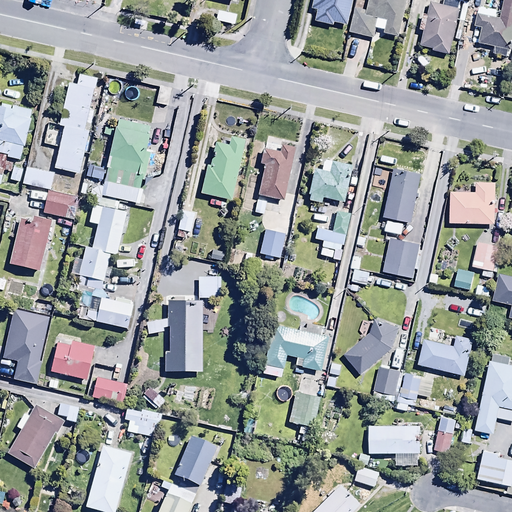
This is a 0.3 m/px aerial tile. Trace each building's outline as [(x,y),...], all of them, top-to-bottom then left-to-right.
[(316,9),(313,21),(333,25),(333,22),(347,25),(352,0),(312,0),(311,8),(316,9)] [(368,0),(366,10),(353,8),(348,32),(373,37),(376,22),(384,24),(382,33),(398,36),(405,0),(368,0)] [(429,1),(426,15),(421,14),(418,29),(423,30),(420,44),(432,46),(431,50),(446,53),(447,49),(449,50),(458,6),(457,6),(457,0),(442,0),(441,3),(429,1)] [(477,44),(491,47),(489,54),(505,57),(507,50),(510,50),(511,37),(511,0),(502,0),(500,11),(477,7),(474,26),(481,27),(477,44)] [(234,14),(216,11),(214,21),(232,25),(234,14)] [(42,144),(57,148),(52,167),(78,173),(91,123),(84,122),(95,78),(79,74),(76,83),(69,81),(57,125),(63,127),(60,137),(45,133),(42,144)] [(0,178),(2,170),(9,172),(12,163),(4,161),(6,156),(19,159),(31,109),(0,101),(0,178)] [(104,166),(106,166),(100,195),(138,203),(149,151),(144,150),(150,125),(96,114),(91,138),(102,140),(103,135),(111,137),(104,166)] [(208,164),(205,163),(198,192),(229,199),(243,140),(229,136),(227,144),(214,141),(208,164)] [(258,163),(262,164),(252,213),(261,215),(265,196),(281,200),(292,147),(279,144),(278,151),(261,148),(258,163)] [(343,201),(347,177),(344,176),(345,174),(348,174),(350,164),(321,159),(319,169),(312,168),(306,200),(321,202),(321,197),(343,201)] [(87,165),(85,176),(101,180),(104,169),(87,165)] [(53,172),(26,166),(22,183),(49,189),(53,172)] [(19,182),(22,169),(12,167),(9,180),(19,182)] [(420,173),(392,167),(381,217),(410,222),(420,173)] [(494,182),(473,181),(473,191),(449,190),(448,222),(492,224),(494,182)] [(47,189),(41,213),(72,219),(77,196),(47,189)] [(73,257),(70,274),(87,277),(85,286),(101,289),(109,252),(116,253),(125,211),(99,206),(91,246),(83,244),(80,258),(73,257)] [(303,207),(301,215),(315,217),(316,209),(303,207)] [(193,211),(180,209),(176,237),(183,238),(185,230),(190,231),(193,211)] [(330,231),(314,227),(312,238),(342,246),(350,214),(335,211),(330,231)] [(58,229),(48,227),(50,220),(32,215),(31,220),(19,217),(8,264),(37,271),(45,240),(55,242),(58,229)] [(402,224),(385,220),(383,231),(399,235),(402,224)] [(283,233),(261,229),(256,253),(278,258),(283,233)] [(367,239),(357,237),(354,248),(365,250),(367,239)] [(417,247),(418,245),(389,238),(381,272),(390,273),(389,278),(414,283),(416,273),(412,272),(413,269),(416,270),(421,248),(417,247)] [(481,276),(490,277),(498,246),(476,241),(471,266),(482,268),(481,276)] [(222,252),(210,249),(207,259),(219,262),(222,252)] [(369,273),(358,271),(360,263),(351,261),(349,269),(353,270),(350,282),(366,285),(369,273)] [(473,272),(456,268),(452,286),(469,290),(473,272)] [(511,277),(497,275),(492,301),(509,305),(506,318),(511,319),(511,277)] [(197,276),(197,297),(217,298),(218,277),(197,276)] [(83,286),(66,281),(64,290),(81,294),(83,286)] [(87,309),(85,317),(94,321),(94,322),(126,329),(131,304),(126,303),(127,300),(116,298),(116,301),(99,298),(96,311),(87,309)] [(201,299),(166,300),(166,319),(146,323),(146,337),(163,333),(162,328),(168,327),(168,352),(163,352),(163,372),(201,372),(201,299)] [(41,362),(39,362),(48,317),(12,309),(2,358),(16,361),(12,379),(36,384),(41,362)] [(359,376),(391,348),(398,327),(372,319),(368,331),(341,355),(359,376)] [(260,374),(278,378),(283,355),(294,357),(292,366),(318,372),(326,336),(271,324),(260,374)] [(452,345),(423,338),(416,363),(463,375),(472,338),(455,334),(452,345)] [(93,346),(70,342),(69,345),(55,342),(49,372),(86,379),(93,346)] [(491,353),(490,361),(487,361),(473,429),(492,433),(495,418),(511,421),(511,365),(507,365),(509,356),(491,353)] [(398,370),(378,366),(373,391),(393,395),(398,370)] [(406,405),(414,406),(420,376),(403,373),(396,410),(405,412),(406,405)] [(94,378),(90,398),(121,405),(125,385),(94,378)] [(142,395),(141,397),(155,411),(164,401),(149,386),(141,395),(142,395)] [(286,423),(299,425),(297,434),(300,435),(299,443),(307,444),(310,428),(312,428),(319,396),(293,391),(286,423)] [(15,427),(19,430),(6,453),(33,469),(54,433),(56,435),(64,422),(34,405),(30,412),(28,411),(26,415),(23,413),(15,427)] [(65,416),(65,421),(75,422),(78,408),(59,405),(57,415),(65,416)] [(140,412),(125,409),(123,419),(128,421),(126,432),(156,438),(161,414),(140,410),(140,412)] [(436,429),(452,434),(454,420),(439,416),(436,429)] [(420,425),(366,425),(366,455),(395,455),(395,465),(417,465),(417,455),(419,455),(420,425)] [(472,430),(462,428),(460,442),(469,444),(472,430)] [(452,434),(436,429),(432,449),(448,452),(452,434)] [(217,444),(192,433),(173,475),(199,486),(217,444)] [(113,511),(131,453),(101,445),(83,507),(101,511),(113,511)] [(497,453),(481,450),(475,477),(507,484),(505,494),(511,495),(511,459),(496,456),(497,453)] [(379,473),(357,467),(353,482),(375,488),(379,473)] [(186,511),(194,495),(161,482),(158,487),(166,491),(157,511),(186,511)] [(352,511),(359,505),(339,485),(311,511),(352,511)] [(236,488),(224,486),(221,502),(233,504),(236,488)]
